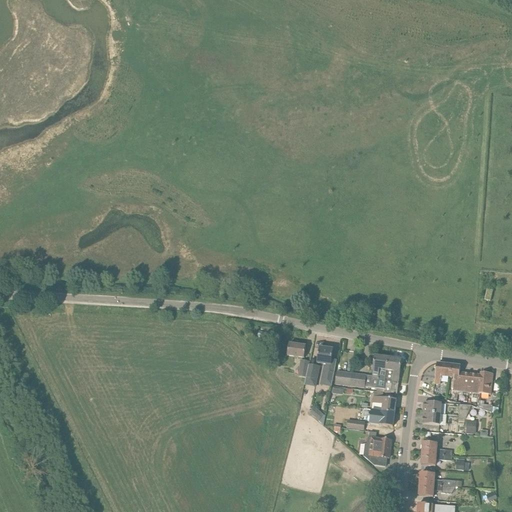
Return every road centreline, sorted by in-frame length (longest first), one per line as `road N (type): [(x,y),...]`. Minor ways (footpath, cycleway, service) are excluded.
road 1 (unclassified): [(425,357),(411,346),(230,309),(0,293)]
road 2 (unclassified): [(398,511),(414,371),(425,357)]
